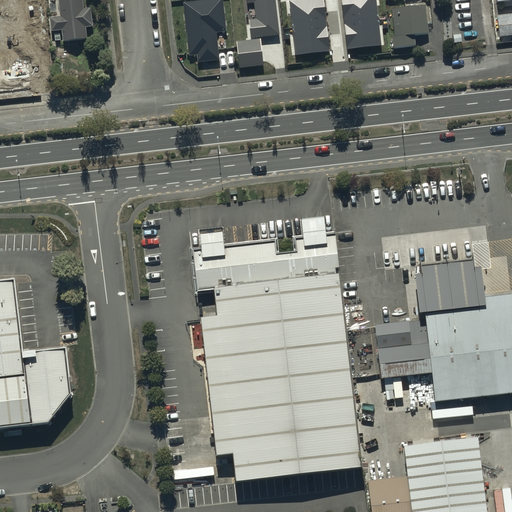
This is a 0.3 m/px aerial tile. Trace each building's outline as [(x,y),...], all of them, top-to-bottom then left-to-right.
[(64,26),(67,41),(84,38),(83,28),(94,26),(92,7),(83,9),(81,0),(61,0),(64,15),(50,18),(52,28),(64,26)] [(222,0),(200,0),(183,2),(189,55),(197,54),(198,62),(219,59),(216,32),(226,31),(222,0)] [(275,0),(247,0),(247,3),(255,2),(256,18),(249,19),(251,38),(279,34),(275,0)] [(324,0),(301,0),(290,1),(296,53),(331,49),(324,0)] [(377,0),(342,0),(348,47),(382,43),(377,0)] [(426,6),(392,9),(395,36),(392,36),(393,49),(415,46),(414,35),(429,33),(426,6)] [(0,49),(36,45),(32,12),(0,15),(0,49)] [(511,13),(498,15),(500,37),(511,36),(511,13)] [(260,39),(237,41),(240,68),(263,65),(260,39)] [(226,237),(189,241),(212,444),(226,443),(229,469),(354,454),(333,275),(327,225),(226,237)] [(487,313),(486,303),(482,272),(475,273),(474,264),(422,270),(423,278),(416,279),(421,321),(426,320),(454,317),(487,313)] [(0,363),(25,360),(16,285),(0,286),(0,363)] [(511,299),(486,303),(487,313),(454,317),(426,320),(426,322),(375,328),(381,383),(433,378),(437,408),(511,399),(511,299)] [(67,355),(25,360),(0,363),(0,434),(52,428),(72,400),(67,355)] [(490,511),(482,441),(402,450),(409,511),(490,511)] [(374,511),(409,511),(406,479),(372,483),(374,511)] [(511,511),(511,502),(510,481),(501,482),(504,511),(511,511)]
